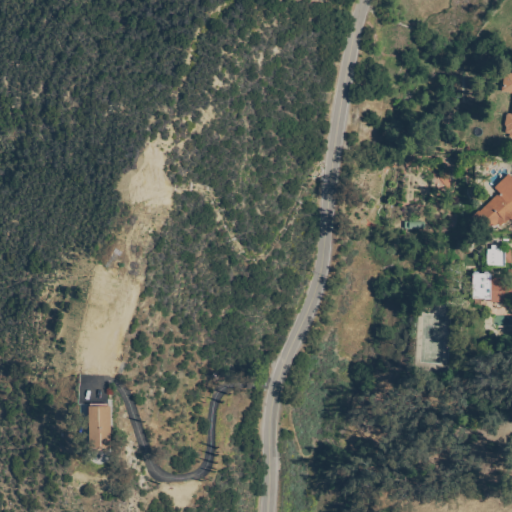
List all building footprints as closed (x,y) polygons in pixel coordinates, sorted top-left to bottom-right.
[(506,133),(505,132),(505,131),(505,127),(504,125),(505,115),(508,113),(511,113),(511,92),(501,91),(504,72),(511,73),(511,137),(508,137),(508,133),(506,133)] [(511,221),(509,218),(500,226),(497,224),(494,227),(492,224),(482,233),(472,222),(474,220),(471,217),(478,210),(479,212),(497,194),(499,195),(500,193),(494,187),(508,174),(511,178),(511,221)] [(422,222),(403,222),(403,230),(423,229),(422,222)] [(488,266),(488,249),(506,249),(506,266),(488,266)] [(490,302),(490,300),(472,300),(472,272),(477,272),(478,273),(483,273),(484,272),(488,271),(489,273),(491,273),(491,278),(507,278),(507,270),(511,270),(511,285),(510,285),(511,302),(490,302)] [(109,448),(105,448),(105,451),(89,451),(89,448),(87,448),(87,407),(89,407),(89,404),(107,403),(107,406),(109,406),(109,448)]
